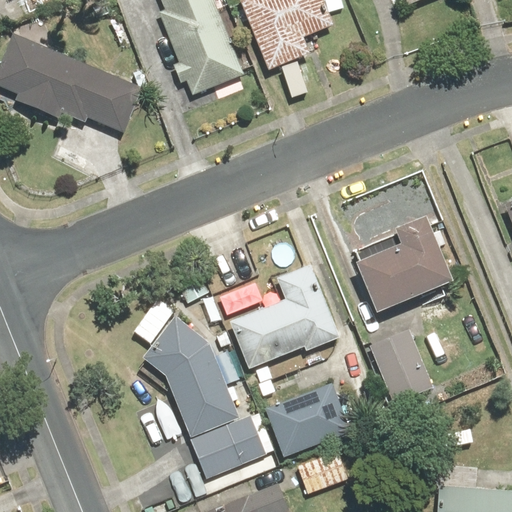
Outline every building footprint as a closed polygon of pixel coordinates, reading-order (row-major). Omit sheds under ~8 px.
[(242,76),(211,0),(159,0),(165,12),(159,15),(179,64),(171,68),(178,85),(186,82),(192,97),(242,76)] [(241,0),(238,2),(265,73),(309,56),(303,40),(334,29),(322,0),(241,0)] [(142,90),(10,36),(0,60),(0,90),(16,98),(14,104),(57,122),(60,116),(85,126),(86,122),(122,137),(142,90)] [(511,202),(503,207),(511,229),(511,202)] [(397,248),(351,266),(372,317),(449,286),(422,219),(390,232),(397,248)] [(284,302),(227,323),(246,372),(301,350),(303,355),(338,341),(309,267),(275,280),(284,302)] [(204,277),(180,287),(187,305),(212,295),(204,277)] [(237,421),(206,344),(172,318),(139,360),(163,379),(188,441),(237,421)] [(413,327),(371,346),(397,407),(439,389),(413,327)] [(330,385),(263,410),(283,461),(349,435),(330,385)] [(343,448),(298,465),(311,499),(356,482),(343,448)] [(286,511),(276,486),(208,511),(286,511)] [(511,511),(511,493),(436,488),(433,511),(511,511)]
